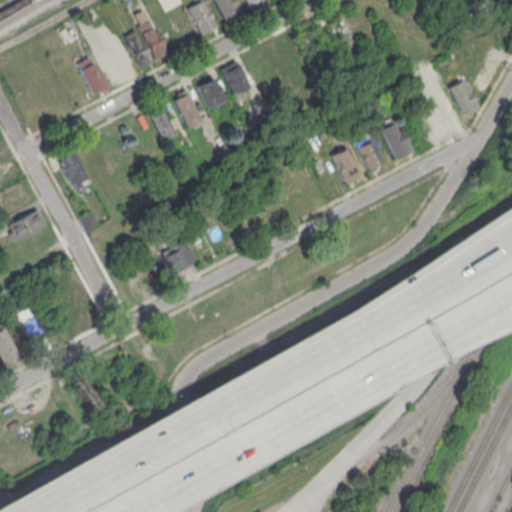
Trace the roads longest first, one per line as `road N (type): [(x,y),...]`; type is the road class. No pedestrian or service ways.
road 1 (residential): [(511,77),(452,182),(405,244),(192,369),(177,404),(192,471),(188,511)]
road 2 (residential): [(479,138),(0,391)]
road 3 (motorway): [(429,292),(30,511)]
road 4 (motorway): [(140,511),(435,344)]
road 5 (residential): [(313,0),(25,153)]
road 6 (residential): [(119,328),(0,103)]
